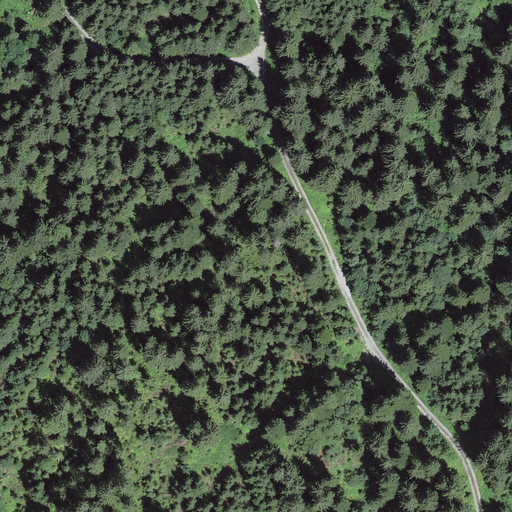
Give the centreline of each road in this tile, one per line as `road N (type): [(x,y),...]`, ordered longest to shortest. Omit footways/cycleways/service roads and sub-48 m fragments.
road 1 (track): [(256,55),(289,169),(364,331),(459,449),(479,511)]
road 2 (track): [(57,0),(106,54),(147,61),(256,55),(266,24),(258,0)]
